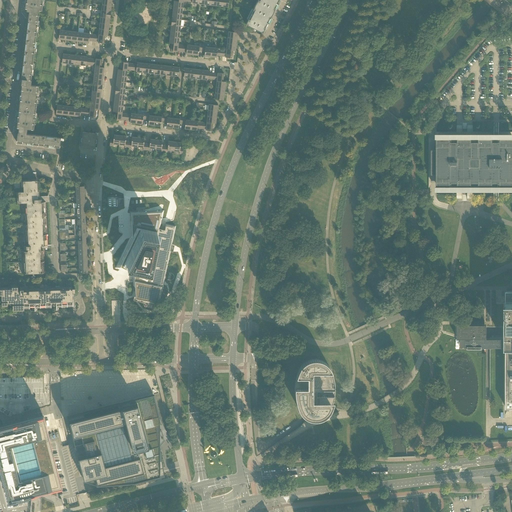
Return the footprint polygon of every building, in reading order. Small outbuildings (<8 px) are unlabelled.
[(25,0),(24,8),(27,9),(38,10),(42,10),(42,0),(25,0)] [(257,0),(246,24),(262,33),(279,0),(257,0)] [(38,10),(27,9),(26,11),(29,12),(20,84),(21,85),(16,127),(19,128),(18,133),(17,133),(16,142),(60,147),(60,140),(61,140),(62,140),(62,141),(63,141),(63,140),(64,140),(64,139),(63,138),(61,138),(29,134),(27,134),(27,129),(33,129),(38,86),(31,85),(31,83),(31,80),(36,37),(38,15),(38,10)] [(199,50),(202,51),(202,44),(199,44),(199,46),(195,46),(194,55),(198,55),(199,50)] [(204,56),(209,57),(210,47),(205,47),(205,45),(202,44),(202,51),(205,51),(204,56)] [(186,54),(194,55),(195,46),(187,45),(187,46),(186,52),(186,54)] [(216,57),(217,56),(217,49),(217,48),(210,47),(209,57),(216,57)] [(121,120),(126,120),(126,114),(122,113),(122,112),(116,112),(115,119),(121,120)] [(143,119),(146,119),(147,113),(143,112),(143,115),(137,114),(136,123),(142,124),(143,119)] [(130,122),(136,123),(137,114),(131,113),(131,114),(126,114),(126,120),(130,121),(130,122)] [(148,125),(154,125),(155,116),(149,115),(149,113),(147,113),(146,119),(149,120),(148,125)] [(161,121),(164,121),(165,115),(162,115),(161,117),(155,116),(154,125),(160,126),(161,121)] [(166,127),(172,127),(174,118),(167,118),(168,115),(165,115),(164,121),(167,122),(166,127)] [(179,123),(182,123),(183,117),(180,117),(179,119),(174,118),(172,127),(179,128),(179,123)] [(184,129),(191,129),(192,120),(185,120),(186,117),(183,117),(182,123),(185,124),(184,129)] [(197,128),(201,129),(202,123),(198,122),(198,121),(192,120),(191,129),(197,130),(197,128)] [(202,123),(201,129),(206,129),(206,130),(212,131),(213,123),(207,122),(206,123),(202,123)] [(82,138),(81,138),(81,141),(81,147),(93,149),(94,149),(94,147),(95,147),(96,143),(97,139),(96,139),(97,135),(95,135),(96,133),(82,132),(82,138)] [(113,144),(119,145),(120,135),(114,135),(113,140),(110,139),(109,146),(112,146),(113,144)] [(125,148),(128,148),(128,141),(126,141),(126,136),(120,135),(119,145),(125,145),(125,148)] [(131,146),(137,147),(138,138),(132,137),(131,142),(128,141),(128,148),(131,148),(131,146)] [(143,150),(146,150),(147,144),(144,143),(144,138),(138,138),(137,147),(143,147),(143,150)] [(149,148),(155,149),(156,140),(150,139),(150,144),(147,144),(146,150),(149,150),(149,148)] [(161,152),(164,152),(165,146),(162,145),(162,140),(156,140),(155,149),(161,149),(161,152)] [(431,149),(431,175),(437,175),(437,184),(451,184),(451,183),(454,183),(458,183),(458,184),(472,184),(472,183),(475,183),(479,183),(479,184),(493,184),(493,182),(494,182),(494,183),(496,183),(498,183),(498,182),(500,182),(500,184),(511,184),(511,140),(500,140),(500,142),(498,142),(498,141),(496,141),(494,141),(494,142),(493,142),(493,140),(479,140),(479,141),(475,141),(472,141),(472,140),(458,140),(458,141),(454,141),(451,141),(451,140),(437,140),(437,149),(431,149)] [(167,150),(173,151),(174,142),(168,141),(168,146),(165,146),(164,152),(167,152),(167,150)] [(174,142),(173,151),(180,151),(179,154),(182,154),(183,148),(180,147),(181,143),(174,142)] [(25,213),(23,213),(23,214),(25,213),(25,224),(24,224),(25,224),(26,235),(24,235),(26,235),(26,245),(24,246),(24,249),(27,249),(27,251),(21,251),(23,251),(23,262),(21,262),(23,262),(24,273),(22,273),(45,272),(44,272),(44,261),(43,251),(44,251),(44,250),(41,250),(41,248),(44,248),(44,245),(47,245),(46,234),(47,234),(46,234),(46,223),(45,213),(46,213),(46,212),(45,212),(45,202),(47,202),(47,196),(38,196),(37,180),(23,181),(23,191),(18,192),(19,203),(24,203),(25,213)] [(123,196),(107,197),(107,207),(124,206),(123,196)] [(132,236),(131,236),(154,241),(146,282),(136,280),(134,286),(136,286),(133,301),(145,303),(144,308),(155,310),(156,305),(159,306),(169,260),(171,249),(176,226),(165,224),(164,230),(162,230),(160,230),(164,210),(137,212),(137,213),(131,213),(132,236)] [(129,215),(103,216),(106,296),(111,296),(111,301),(115,301),(118,300),(117,296),(133,295),(132,277),(147,277),(156,232),(130,227),(129,215)] [(12,287),(12,288),(0,289),(1,289),(1,294),(0,294),(0,295),(1,295),(2,304),(2,303),(7,303),(7,304),(8,304),(8,303),(12,303),(13,309),(19,308),(19,306),(21,305),(21,310),(30,309),(29,306),(34,305),(34,307),(40,306),(40,309),(51,308),(51,305),(56,304),(56,306),(61,305),(61,308),(67,308),(67,306),(73,306),(72,293),(75,293),(75,288),(72,288),(72,285),(71,285),(71,287),(62,287),(62,286),(60,286),(60,288),(51,288),(51,286),(49,286),(49,288),(40,288),(40,287),(38,287),(38,289),(29,289),(29,287),(28,287),(28,289),(23,289),(23,287),(20,287),(20,290),(17,290),(17,287),(17,288),(12,288),(12,287)] [(457,336),(457,339),(459,339),(460,339),(460,348),(467,348),(467,349),(482,349),(482,348),(486,348),(488,348),(490,348),(506,348),(506,408),(511,407),(511,293),(506,293),(506,291),(506,299),(506,303),(506,339),(490,339),(488,339),(486,339),(487,339),(487,327),(487,325),(466,325),(457,325),(457,336)] [(303,415),(304,416),(305,417),(306,417),(307,418),(309,419),(310,419),(312,419),(313,420),(315,420),(316,420),(318,419),(319,419),(321,419),(322,418),(323,417),(325,417),(326,416),(327,415),(328,414),(329,412),(330,411),(330,410),(331,408),(332,407),(333,404),(334,400),(334,397),(335,389),(335,388),(335,384),(335,383),(334,381),(334,379),(333,377),(333,375),(332,372),(331,370),(330,368),(329,366),(328,365),(326,363),(324,362),(322,361),(321,360),(319,360),(316,359),(314,359),(312,359),(309,360),(308,361),(305,362),(304,363),(303,364),(302,364),(302,365),(301,365),(299,368),(299,369),(298,371),(297,373),(296,376),(296,378),(295,380),(295,382),(295,383),(294,387),(294,389),(295,393),(295,396),(295,399),(296,402),(297,405),(297,406),(298,408),(300,411),(301,414),(302,414),(303,415)] [(83,412),(67,416),(73,439),(81,437),(86,456),(78,458),(83,480),(85,481),(96,484),(96,486),(134,484),(164,476),(159,445),(164,440),(161,430),(165,429),(166,431),(161,415),(154,394),(118,403),(117,403),(118,410),(85,419),(83,412)] [(9,424),(0,426),(0,450),(0,452),(0,453),(2,463),(3,463),(5,473),(5,474),(6,480),(11,497),(32,492),(52,487),(57,486),(55,478),(55,474),(49,440),(47,431),(48,431),(47,430),(44,416),(44,415),(21,421),(20,421),(15,423),(9,424)]
